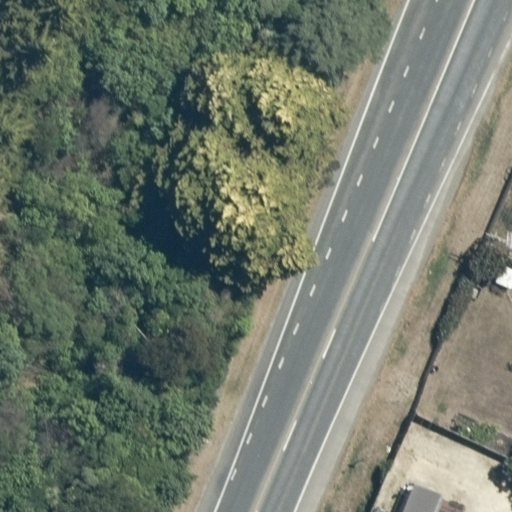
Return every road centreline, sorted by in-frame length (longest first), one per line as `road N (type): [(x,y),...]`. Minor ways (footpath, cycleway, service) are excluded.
road 1 (trunk): [(243,0),(21,511)]
road 2 (trunk): [(253,511),(471,0)]
